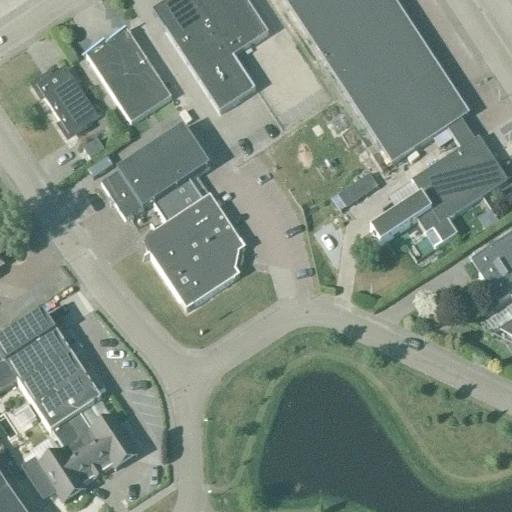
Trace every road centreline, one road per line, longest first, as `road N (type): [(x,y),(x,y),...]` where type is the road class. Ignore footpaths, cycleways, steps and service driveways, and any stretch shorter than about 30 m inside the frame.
road 1 (unclassified): [(511,404),(317,314),(276,322),(184,383)]
road 2 (unclassified): [(184,383),(111,308),(0,141)]
road 3 (unclassified): [(184,511),(184,383)]
